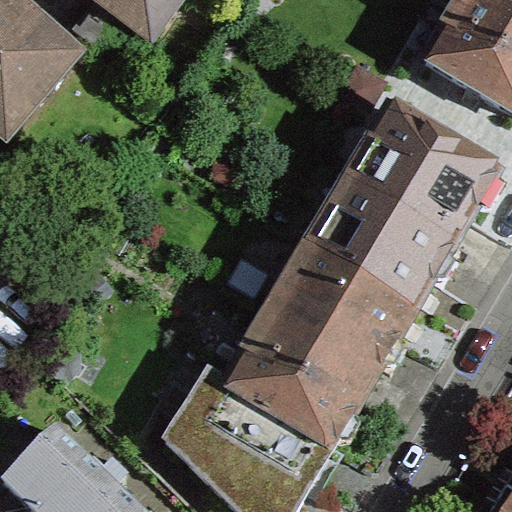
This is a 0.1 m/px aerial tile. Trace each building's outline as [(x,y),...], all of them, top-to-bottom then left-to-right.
[(0,0),(0,156),(81,63),(5,0),(0,0)] [(188,0),(63,0),(146,59),(188,0)] [(511,0),(458,0),(418,69),(511,124),(511,0)] [(500,174),(387,107),(215,397),(328,464),(500,174)] [(135,511),(53,432),(0,485),(0,496),(16,511),(135,511)] [(511,511),(511,496),(502,511),(511,511)]
